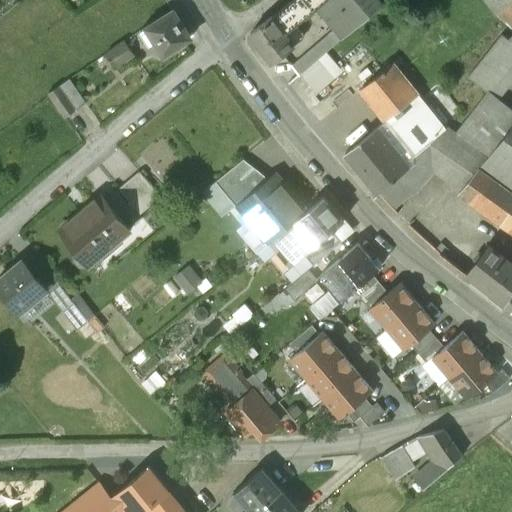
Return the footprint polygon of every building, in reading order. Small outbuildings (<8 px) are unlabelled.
[(379,0),(291,0),(271,17),(285,35),(291,30),(325,0),(336,0),(346,11),(332,24),(335,28),(343,37),(383,3),(379,0)] [(511,0),(483,0),(496,15),(511,1),(511,0)] [(511,1),(496,15),(511,30),(511,29),(511,1)] [(172,10),(140,30),(150,45),(155,42),(164,56),(190,39),(172,10)] [(271,17),(251,33),(273,62),(294,46),(290,42),(296,37),(291,30),(285,35),(271,17)] [(293,64),(301,73),(318,59),(327,51),(343,37),(335,28),(293,64)] [(489,92),(498,99),(511,81),(511,35),(508,39),(501,34),(468,77),(488,93),(489,92)] [(124,40),(104,55),(114,68),(134,54),(124,40)] [(327,51),(318,59),(334,77),(343,69),(327,51)] [(301,73),(300,74),(316,93),(334,77),(318,59),(301,73)] [(432,140),(445,125),(392,61),(358,90),(383,121),(412,156),(432,140)] [(67,80),(48,93),(65,118),(84,105),(67,80)] [(455,134),(485,159),(511,124),(511,109),(498,99),(489,92),(488,93),(455,134)] [(377,192),(397,176),(414,163),(409,159),(412,156),(383,121),(344,153),(377,192)] [(466,185),(460,192),(511,227),(511,124),(485,159),(478,168),(466,185)] [(459,190),(485,159),(455,134),(445,125),(432,140),(412,156),(409,159),(414,163),(397,176),(413,194),(432,168),(459,190)] [(242,160),(218,179),(234,199),(258,180),(242,160)] [(268,243),(308,210),(277,172),(236,206),(267,244),(268,243)] [(119,190),(141,215),(161,198),(140,173),(119,190)] [(413,194),(397,176),(377,192),(394,209),(413,194)] [(78,249),(76,250),(76,258),(81,265),(90,265),(130,230),(100,195),(61,229),(78,249)] [(323,198),(308,210),(268,243),(276,252),(271,256),(282,271),(307,251),(332,230),(344,221),(323,198)] [(342,241),(332,230),(307,251),(316,263),(342,241)] [(372,274),(378,269),(357,244),(321,274),(342,299),(354,290),(372,274)] [(466,275),(506,305),(511,293),(511,264),(488,246),(466,275)] [(37,291),(43,285),(22,260),(0,278),(0,290),(19,313),(40,296),(37,291)] [(188,263),(173,276),(187,292),(202,278),(188,263)] [(317,279),(309,269),(280,293),(288,303),(317,279)] [(387,293),(372,274),(354,290),(369,308),(387,293)] [(77,290),(70,296),(56,278),(44,288),(77,328),(96,312),(77,290)] [(387,293),(369,308),(386,329),(417,303),(399,283),(387,293)] [(511,293),(506,305),(503,310),(511,315),(511,293)] [(417,303),(386,329),(404,350),(410,344),(428,329),(434,324),(417,303)] [(312,325),(290,343),(297,352),(319,334),(312,325)] [(436,338),(428,329),(410,344),(418,354),(436,338)] [(322,332),(319,334),(297,352),(289,359),(306,379),(339,352),(322,332)] [(444,347),(432,358),(449,378),(479,352),(462,332),(444,347)] [(436,338),(418,354),(425,363),(432,358),(444,347),(436,338)] [(355,371),(339,352),(306,379),(323,399),(355,371)] [(479,352),(449,378),(466,399),(485,384),(497,373),(479,352)] [(226,412),(245,435),(256,426),(264,436),(279,423),(267,408),(244,381),(224,357),(206,371),(235,405),(226,412)] [(497,373),(485,384),(492,393),(509,378),(502,369),(497,373)] [(372,391),(355,371),(323,399),(339,419),(346,413),(364,397),(372,391)] [(244,381),(267,408),(276,400),(254,374),(244,381)] [(372,407),(364,397),(346,413),(354,422),(360,417),(372,407)] [(372,407),(360,417),(367,426),(384,412),(377,403),(372,407)] [(448,467),(462,456),(443,429),(418,437),(436,459),(440,456),(448,467)] [(423,488),(448,467),(440,456),(436,459),(410,481),(414,485),(418,482),(423,488)] [(111,498),(123,511),(143,511),(150,506),(168,492),(148,467),(111,498)] [(251,511),(260,511),(283,492),(263,470),(231,498),(238,506),(243,502),(248,508),(251,511)] [(169,511),(179,505),(168,492),(150,506),(155,511),(169,511)] [(300,511),(283,492),(260,511),(300,511)] [(123,511),(111,498),(93,511),(123,511)]
